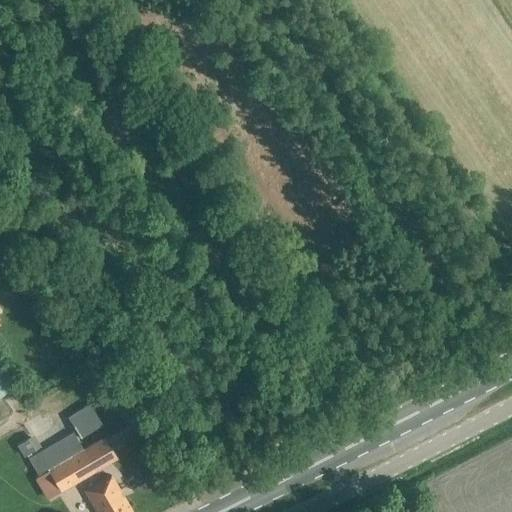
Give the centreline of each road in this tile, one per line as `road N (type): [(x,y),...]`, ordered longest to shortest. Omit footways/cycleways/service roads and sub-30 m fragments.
road 1 (primary): [(511,366),(218,511)]
road 2 (unclassified): [(305,511),(511,407)]
